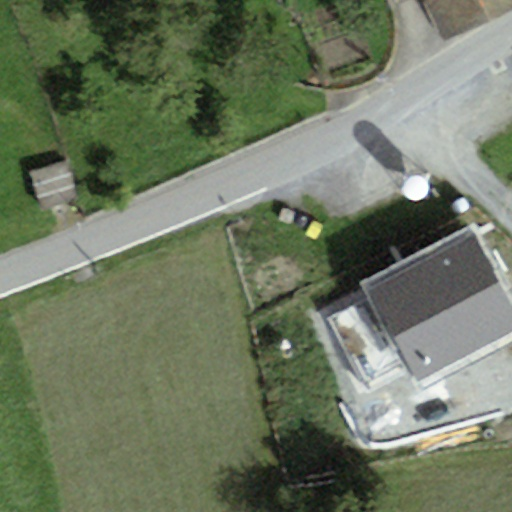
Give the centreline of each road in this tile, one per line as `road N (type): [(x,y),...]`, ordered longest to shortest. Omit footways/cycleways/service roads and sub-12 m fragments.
road 1 (residential): [(207,193),(340,136),(511,31)]
road 2 (unclassified): [(0,276),(207,193)]
